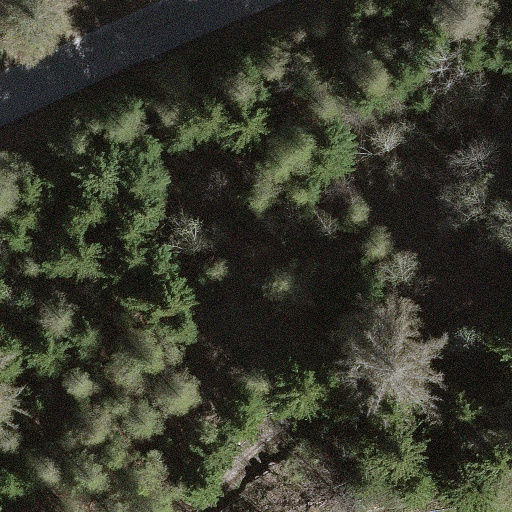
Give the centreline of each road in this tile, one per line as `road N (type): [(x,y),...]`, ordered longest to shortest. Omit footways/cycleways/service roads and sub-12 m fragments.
road 1 (track): [(511,268),(218,481),(190,511)]
road 2 (unclassified): [(226,0),(0,101)]
